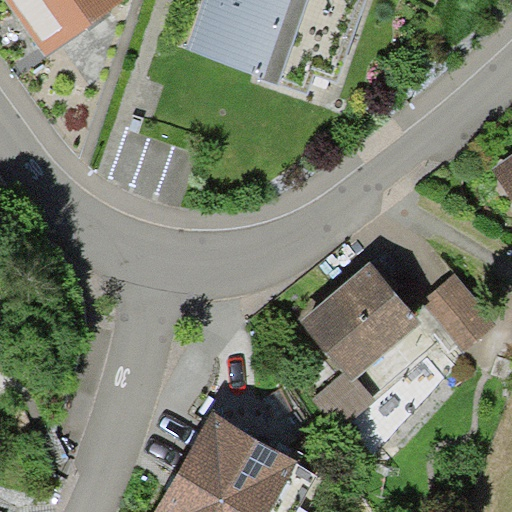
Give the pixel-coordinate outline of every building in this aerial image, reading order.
[(11,0),(41,43),(104,0),(11,0)] [(202,0),(186,47),(262,75),(260,79),(308,96),(315,76),(336,84),(365,0),(202,0)] [(511,154),(491,168),(511,198),(511,154)] [(421,322),(370,261),(325,299),(300,320),(345,372),(352,381),(357,377),(421,322)] [(496,325),(455,274),(422,300),(463,351),(496,325)] [(376,399),(357,377),(352,381),(345,372),(312,399),(340,430),(376,399)] [(252,437),(209,413),(172,480),(154,511),(266,511),(295,461),(252,437)]
